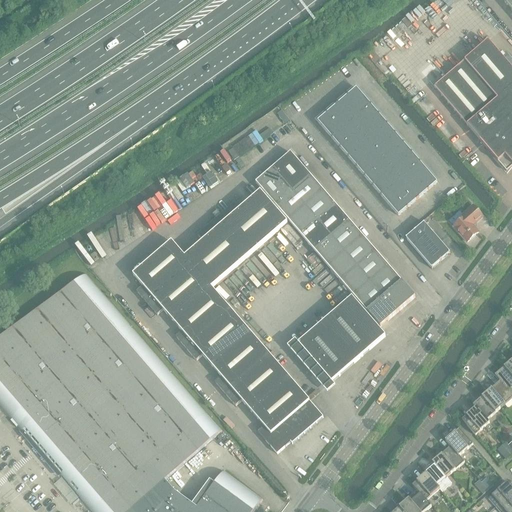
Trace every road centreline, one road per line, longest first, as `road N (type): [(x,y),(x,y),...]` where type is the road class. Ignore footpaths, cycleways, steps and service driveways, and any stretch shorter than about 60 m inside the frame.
road 1 (tertiary): [(314,493),(511,231)]
road 2 (motorway): [(0,157),(239,0)]
road 3 (residential): [(368,511),(511,318)]
road 4 (motorway): [(177,0),(0,118)]
road 5 (motorway): [(133,116),(292,0)]
road 6 (motorway): [(0,224),(133,116)]
road 7 (motorway): [(0,199),(133,116)]
road 8 (motorway): [(117,0),(0,77)]
